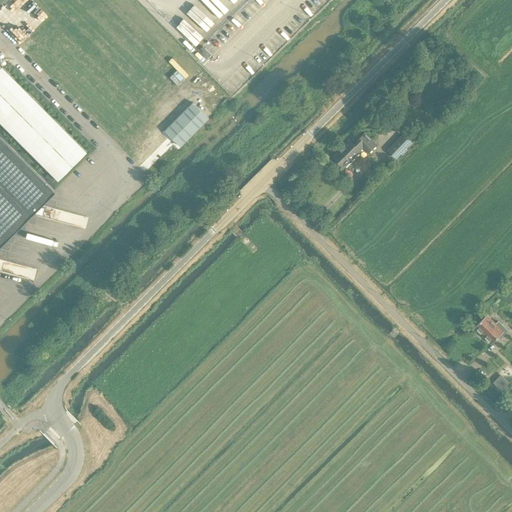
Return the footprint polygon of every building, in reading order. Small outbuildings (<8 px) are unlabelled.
[(0,124),(57,181),(86,153),(1,68),(0,68),(0,124)] [(364,146),(369,152),(377,144),(365,133),(358,141),(355,144),(350,139),(334,156),(345,166),(361,150),(360,150),(364,146)] [(388,149),(397,157),(411,141),(402,133),(388,149)] [(0,243),(53,191),(0,137),(0,243)] [(496,324),(487,315),(475,327),(491,344),(499,337),(500,339),(508,331),(498,322),(496,324)]
